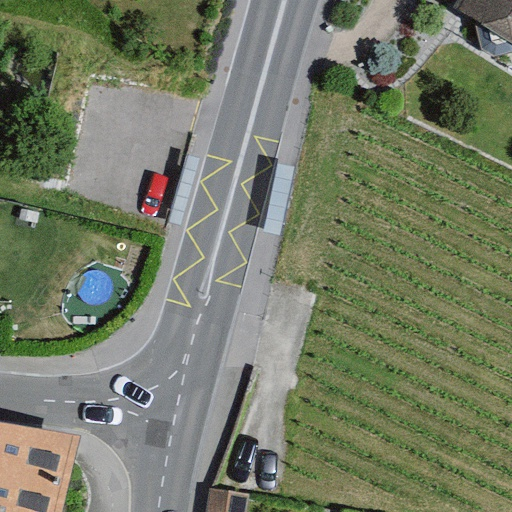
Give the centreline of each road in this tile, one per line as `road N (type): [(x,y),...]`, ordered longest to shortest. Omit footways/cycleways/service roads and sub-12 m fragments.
road 1 (residential): [(176,404),(284,0)]
road 2 (residential): [(176,404),(0,400)]
